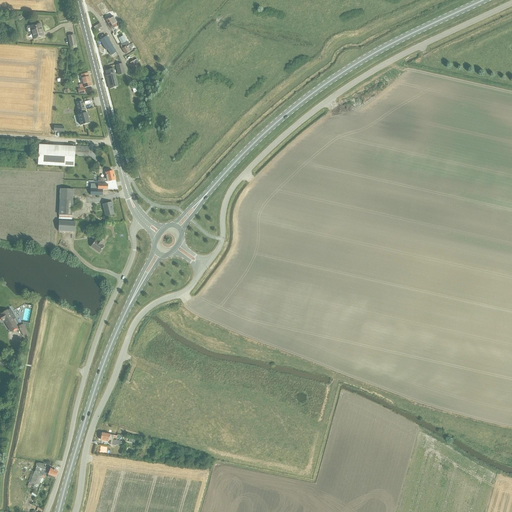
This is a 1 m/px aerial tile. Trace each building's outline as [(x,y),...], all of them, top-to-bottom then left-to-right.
[(105,16),(110,13),(104,4),(99,7),(105,16)] [(113,26),(114,28),(118,25),(113,16),(106,20),(110,27),(113,26)] [(28,28),(26,28),(27,32),(29,32),(29,33),(31,33),(33,39),(43,36),(40,23),(30,26),(27,27),(28,28)] [(97,34),(99,33),(97,29),(102,27),(100,23),(94,27),(97,34)] [(116,52),(114,48),(106,36),(100,40),(106,50),(107,49),(111,55),(116,52)] [(126,46),(122,49),(125,54),(129,52),(132,50),(128,45),(126,47),(126,46)] [(133,61),(130,63),(133,68),(134,68),(135,70),(140,67),(138,65),(139,64),(137,59),(133,61)] [(122,64),(116,65),(118,75),(124,73),(122,64)] [(113,69),(105,71),(106,76),(109,89),(118,86),(113,69)] [(84,88),(91,86),(88,73),(81,75),(83,84),(79,85),(80,89),(78,90),(79,94),(85,92),(84,88)] [(118,96),(119,105),(126,104),(125,95),(118,96)] [(82,101),(76,103),(79,112),(80,112),(80,115),(78,116),(81,125),(89,123),(87,114),(85,114),(84,111),(85,111),(82,101)] [(39,145),(38,165),(54,166),(55,146),(39,145)] [(88,157),(88,146),(75,145),(75,156),(88,157)] [(106,172),(108,179),(108,180),(104,180),(104,178),(98,178),(98,181),(108,182),(115,180),(113,171),(106,172)] [(73,189),(60,189),(59,219),(72,219),(73,189)] [(111,202),(103,204),(106,215),(114,214),(111,202)] [(74,232),(75,222),(59,221),(58,231),(74,232)] [(99,253),(104,246),(102,244),(103,243),(97,239),(96,240),(95,240),(90,246),(99,253)] [(7,310),(0,313),(0,316),(2,320),(4,318),(6,321),(5,322),(10,331),(17,327),(13,319),(16,318),(10,308),(7,310)] [(23,324),(18,327),(24,337),(28,334),(23,324)] [(102,433),(100,441),(108,443),(108,440),(111,441),(110,445),(116,446),(116,445),(120,445),(120,442),(117,441),(117,440),(116,440),(116,441),(113,440),(113,438),(112,438),(113,438),(116,438),(116,440),(117,440),(117,438),(117,436),(102,433)] [(33,471),(27,487),(36,490),(40,479),(41,477),(44,478),(46,473),(48,474),(47,477),(53,479),(54,476),(55,477),(57,471),(45,466),(45,467),(43,466),(44,464),(38,462),(34,472),(33,471)]
